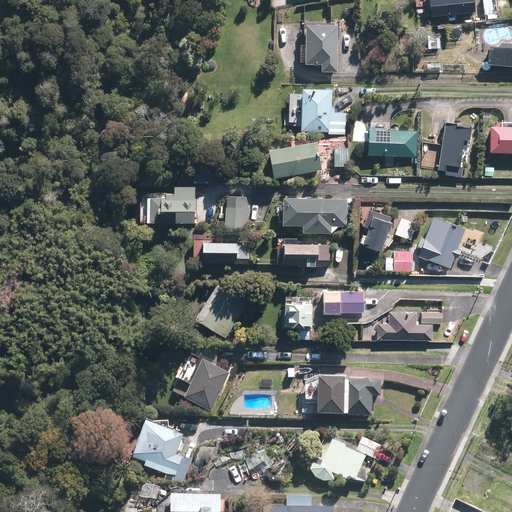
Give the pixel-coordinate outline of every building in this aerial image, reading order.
[(475,0),(431,0),(432,14),(476,10),(475,0)] [(497,0),(484,0),(485,11),(486,15),(499,14),(497,0)] [(340,24),(311,24),(310,62),(325,62),(324,70),(339,70),(340,24)] [(511,65),(511,48),(491,47),(490,64),(511,65)] [(335,93),(304,91),(302,128),(344,131),(345,113),(334,113),(335,93)] [(471,128),(447,124),(440,167),(449,168),(450,163),(462,164),(466,136),(470,136),(471,128)] [(511,128),(492,128),(492,150),(511,150),(511,128)] [(417,133),(370,131),(369,152),(416,154),(417,133)] [(350,148),(336,148),(336,165),(350,165),(350,148)] [(318,149),(266,157),(270,178),(321,170),(318,149)] [(218,163),(202,162),(201,181),(216,182),(218,163)] [(172,196),(153,195),(151,219),(195,222),(197,188),(179,186),(178,192),(173,191),(172,196)] [(247,199),(229,197),(227,226),(245,227),(247,199)] [(349,201),(289,198),(287,223),(306,224),(305,229),(333,231),(333,223),(347,224),(349,201)] [(393,220),(374,214),(364,244),(383,250),(393,220)] [(419,223),(403,216),(396,233),(412,239),(419,223)] [(451,267),(467,228),(445,219),(437,239),(427,235),(419,254),(451,267)] [(249,245),(204,243),(203,260),(248,263),(249,245)] [(331,247),(284,244),(283,263),(330,266),(331,247)] [(412,252),(394,252),(393,258),(387,257),(387,271),(412,271),(412,252)] [(227,286),(204,319),(228,335),(251,302),(227,286)] [(365,291),(326,291),(326,312),(365,312),(365,291)] [(310,304),(286,303),(285,326),(309,327),(310,304)] [(442,311),(422,311),(422,320),(442,321),(442,311)] [(417,313),(392,312),(392,324),(381,324),(381,338),(433,339),(433,324),(417,324),(417,313)] [(229,374),(207,362),(188,396),(211,408),(229,374)] [(380,381),(352,379),(350,414),(372,415),(373,393),(379,393),(380,381)] [(348,382),(321,381),(320,412),(346,413),(348,382)] [(184,435),(150,420),(134,457),(175,475),(182,458),(175,455),(184,435)] [(381,445),(364,437),(358,450),(376,458),(381,445)] [(357,481),(367,457),(335,442),(326,462),(320,460),(315,471),(335,480),(338,472),(357,481)] [(263,454),(255,460),(263,469),(270,463),(263,454)] [(220,511),(222,500),(176,497),(174,511),(220,511)]
